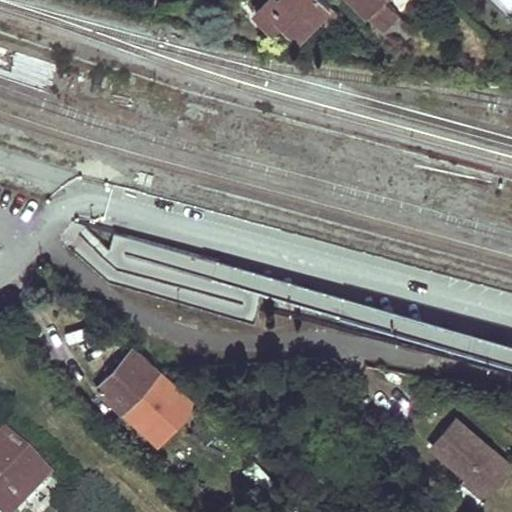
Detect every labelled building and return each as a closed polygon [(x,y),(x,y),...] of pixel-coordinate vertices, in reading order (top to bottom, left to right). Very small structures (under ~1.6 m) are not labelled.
[(279,19),(288,27),(297,36),(316,16),(325,26),(337,14),(323,0),(275,0),(274,0),(265,0),(253,13),(269,29),(279,19)] [(390,37),(391,38),(392,39),(407,23),(383,0),(350,0),(379,29),(381,28),(385,32),(382,36),(387,40),(390,37)] [(398,44),(413,29),(407,23),(392,39),(398,44)] [(159,373),(133,348),(119,362),(109,373),(96,387),(121,410),(149,379),(185,411),(192,403),(159,373)] [(109,373),(119,362),(114,356),(108,361),(103,367),(109,373)] [(483,489),(495,475),(506,462),(456,418),(449,426),(433,445),(483,489)] [(2,438),(0,439),(0,511),(14,511),(46,480),(2,438)]
